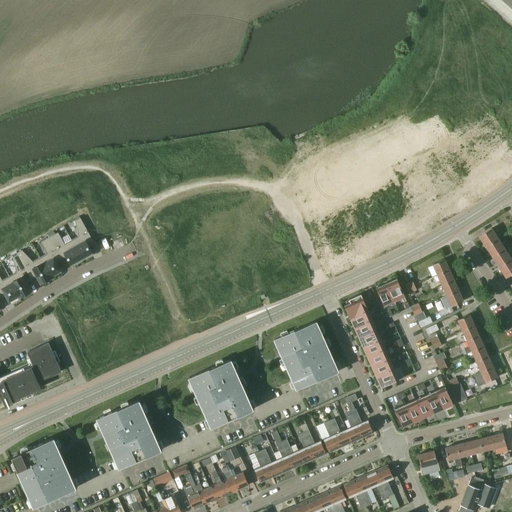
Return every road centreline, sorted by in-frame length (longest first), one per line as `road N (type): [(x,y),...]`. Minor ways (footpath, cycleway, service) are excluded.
road 1 (secondary): [(0,438),(194,349)]
road 2 (residential): [(133,212),(186,188),(224,182),(299,191),(316,210)]
road 3 (residential): [(396,447),(324,291)]
road 4 (residential): [(0,322),(147,241)]
road 5 (residential): [(241,511),(396,447)]
road 6 (residential): [(0,192),(93,166),(114,180),(133,212)]
road 7 (secondary): [(194,349),(324,291)]
road 8 (residential): [(321,285),(190,338)]
road 9 (residential): [(190,338),(78,388)]
road 10 (residential): [(396,447),(511,412)]
